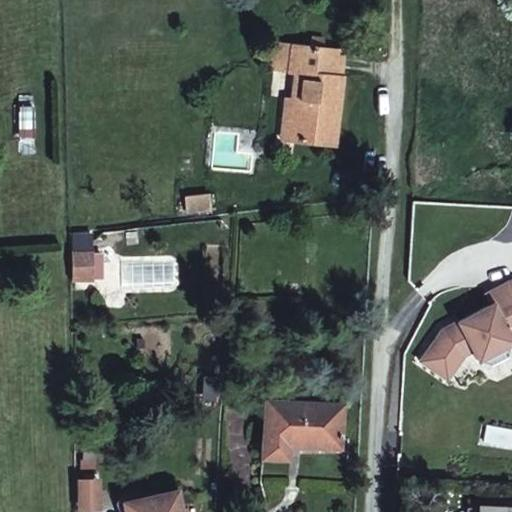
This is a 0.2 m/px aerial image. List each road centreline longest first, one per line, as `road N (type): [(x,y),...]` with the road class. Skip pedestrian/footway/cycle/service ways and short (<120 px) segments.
road 1 (unknown): [(360,511),(374,335),(434,267),(507,252)]
road 2 (unknown): [(374,335),(388,0)]
